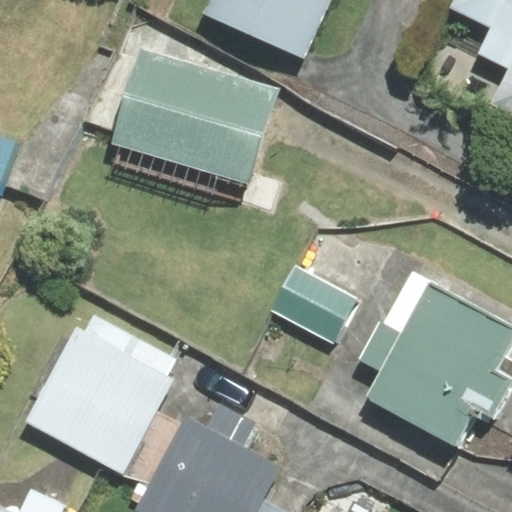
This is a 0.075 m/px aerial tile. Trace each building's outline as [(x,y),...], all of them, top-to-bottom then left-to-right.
[(227,0),(223,10),(325,52),(346,0),(227,0)] [(511,0),(470,0),(469,3),(511,26),(500,48),(511,54),(511,0)] [(298,85),(159,52),(135,150),(275,183),(298,85)] [(0,180),(2,181),(20,133),(0,125),(0,180)] [(301,269),(279,311),(343,346),(365,304),(301,269)] [(511,315),(449,282),(391,389),(478,437),(494,407),(511,416),(511,315)] [(101,306),(42,414),(145,470),(203,362),(101,306)] [(153,508),(160,511),(277,511),(305,461),(207,408),(153,508)] [(8,511),(0,507),(0,511),(78,511),(80,509),(35,485),(19,511),(8,511)]
